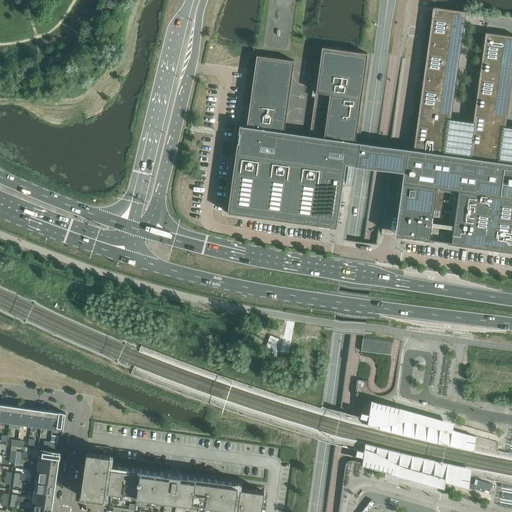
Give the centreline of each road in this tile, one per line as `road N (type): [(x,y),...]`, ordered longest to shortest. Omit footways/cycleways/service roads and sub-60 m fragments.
road 1 (tertiary): [(315,511),(387,5)]
road 2 (primary): [(130,258),(292,295),(511,323)]
road 3 (primary): [(511,299),(149,231)]
road 4 (unclassified): [(417,0),(385,255)]
road 5 (tertiary): [(149,231),(205,0)]
road 6 (tertiary): [(189,0),(126,225)]
road 7 (primary): [(0,210),(130,258)]
road 8 (primary): [(126,225),(0,176)]
